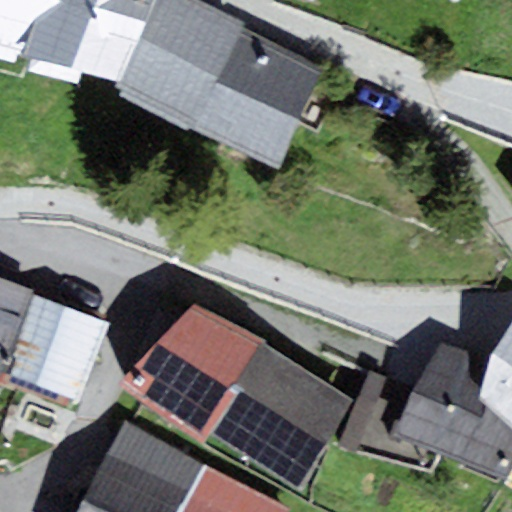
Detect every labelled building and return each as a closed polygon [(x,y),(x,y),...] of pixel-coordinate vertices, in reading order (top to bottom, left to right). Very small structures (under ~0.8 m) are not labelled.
[(0,0),(0,45),(20,52),(38,0),(0,0)] [(38,0),(20,52),(30,54),(26,67),(77,80),(81,68),(117,78),(152,0),(38,0)] [(241,19),(204,0),(152,0),(117,78),(115,84),(198,125),(238,30),(241,19)] [(319,65),(238,30),(198,125),(275,164),(319,65)] [(33,294),(0,283),(0,387),(2,388),(5,379),(33,294)] [(108,320),(33,294),(5,379),(79,404),(108,320)] [(208,442),(262,348),(189,309),(123,392),(203,450),(208,442)] [(511,432),(511,332),(492,358),(476,404),(511,432)] [(511,432),(476,404),(492,358),(440,345),(389,448),(507,486),(511,486),(511,432)] [(262,348),(208,442),(301,496),(356,401),(262,348)] [(184,511),(207,466),(122,424),(78,511),(184,511)] [(292,511),(294,509),(207,466),(184,511),(292,511)]
